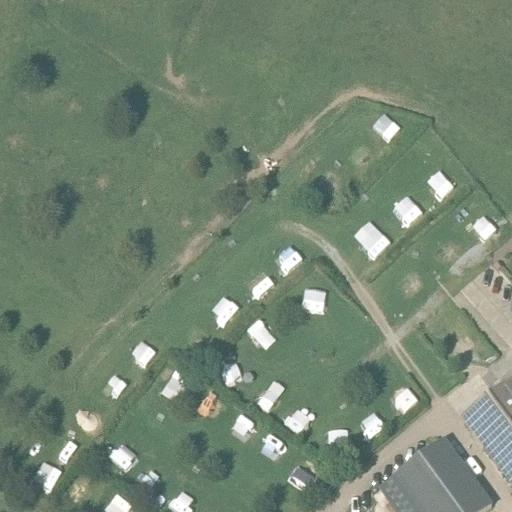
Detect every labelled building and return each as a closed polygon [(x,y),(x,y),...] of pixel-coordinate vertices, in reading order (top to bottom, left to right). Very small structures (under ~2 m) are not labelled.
[(442,200),(458,189),(446,174),(431,186),(442,200)] [(452,240),(437,251),(447,265),(462,255),(452,240)] [(415,269),(400,281),(413,297),(428,284),(415,269)] [(258,296),(275,288),(267,272),(250,281),(258,296)] [(306,311),(326,314),(329,295),(309,292),(306,311)] [(249,360),(223,366),(226,381),(252,376),(249,360)] [(511,380),(461,418),(511,487),(511,380)] [(213,393),(201,407),(213,417),(225,404),(213,393)] [(97,411),(84,425),(97,436),(109,421),(97,411)] [(228,437),(242,448),(253,432),(239,422),(228,437)] [(271,436),(262,452),(278,461),(287,445),(271,436)] [(354,439),(334,440),(335,461),(355,460),(354,439)] [(490,511),(494,510),(445,444),(394,482),(416,511),(490,511)] [(50,498),(60,483),(45,472),(34,487),(50,498)] [(178,511),(191,511),(197,502),(186,495),(177,511),(178,511)]
